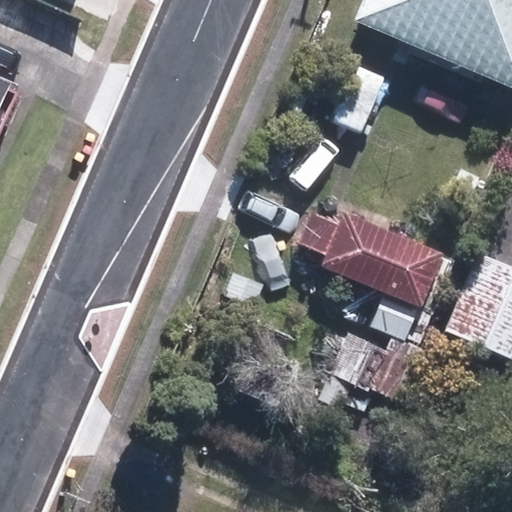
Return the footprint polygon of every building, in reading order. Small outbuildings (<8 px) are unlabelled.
[(511,0),(374,0),(366,21),(511,83),(511,0)] [(367,131),(390,75),(352,60),(330,117),(367,131)] [(0,114),(16,77),(0,70),(0,114)] [(388,290),(426,306),(449,253),(348,210),(343,222),(318,211),(305,243),(331,254),(327,264),(388,290)] [(511,259),(486,248),(447,330),(511,359),(511,259)] [(426,306),(388,290),(373,325),(411,342),(426,306)]
